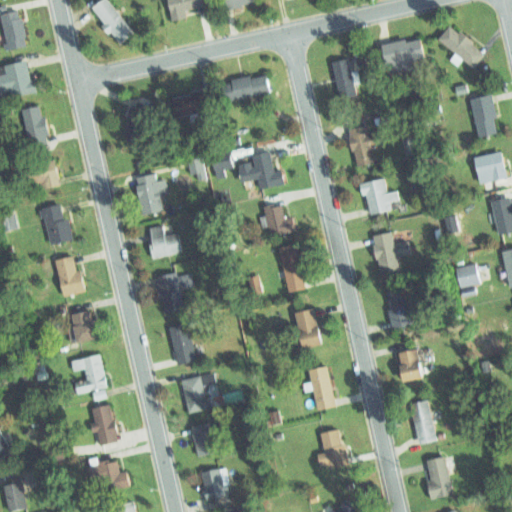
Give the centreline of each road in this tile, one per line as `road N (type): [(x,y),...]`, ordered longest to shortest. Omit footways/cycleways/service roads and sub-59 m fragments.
road 1 (residential): [(60,0),(177,511)]
road 2 (residential): [(290,32),(399,511)]
road 3 (residential): [(425,0),(80,82)]
